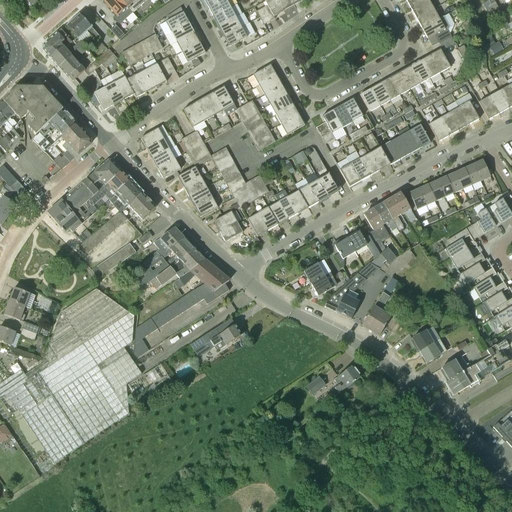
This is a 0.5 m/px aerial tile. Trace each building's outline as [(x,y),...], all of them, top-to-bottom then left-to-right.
[(120,24),(132,14),(119,0),(107,0),(104,3),(117,17),(115,18),(120,24)] [(119,0),(132,14),(147,0),(119,0)] [(213,17),(231,8),(226,0),(221,0),(207,7),(213,17)] [(264,0),(267,6),(273,17),(283,11),(277,0),(264,0)] [(277,0),(283,11),(294,6),(290,0),(277,0)] [(405,0),(411,10),(427,0),(405,0)] [(416,19),(434,10),(428,0),(427,0),(411,10),(416,19)] [(275,20),(273,17),(267,6),(262,9),(269,23),(275,20)] [(218,27),(236,18),(231,8),(213,17),(218,27)] [(264,26),(269,23),(262,9),(256,12),(264,26)] [(421,29),(439,20),(434,10),(416,19),(421,29)] [(171,33),(189,23),(183,13),(165,23),(171,33)] [(93,28),(91,26),(90,27),(79,15),(79,16),(78,15),(67,25),(67,26),(66,27),(77,38),(77,39),(76,39),(78,41),(87,32),(96,42),(101,38),(92,28),(93,28)] [(439,44),(451,37),(448,31),(449,28),(444,17),(439,20),(421,29),(427,40),(434,36),(439,44)] [(224,37),(241,28),(236,18),(218,27),(224,37)] [(176,43),(194,33),(189,23),(171,33),(176,43)] [(109,31),(119,41),(124,35),(115,25),(109,31)] [(65,46),(66,48),(76,38),(77,38),(66,27),(66,26),(43,46),(43,51),(50,59),(65,46)] [(241,28),(224,37),(229,48),(247,38),(241,28)] [(182,53),(199,43),(194,33),(176,43),(182,53)] [(157,52),(163,49),(155,35),(150,38),(157,52)] [(491,36),(482,40),(486,47),(494,43),(491,36)] [(451,37),(439,44),(442,51),(455,44),(451,37)] [(152,55),(157,52),(150,38),(144,41),(152,55)] [(146,58),(152,55),(144,41),(139,44),(146,58)] [(50,59),(59,69),(84,46),(80,42),(68,52),(65,48),(66,48),(65,46),(50,59)] [(199,43),(182,53),(187,64),(191,62),(198,58),(205,54),(199,43)] [(135,64),(146,58),(139,44),(128,50),(135,64)] [(500,52),(500,51),(496,44),(490,47),(494,55),(500,52)] [(84,72),(85,71),(76,61),(87,50),(84,46),(59,69),(67,78),(70,76),(74,81),(84,72)] [(458,49),(463,58),(468,56),(463,46),(458,49)] [(96,61),(100,66),(101,65),(113,54),(109,50),(101,57),(96,61)] [(129,67),(135,64),(128,50),(122,53),(129,67)] [(439,74),(450,68),(440,51),(430,56),(439,74)] [(101,65),(105,70),(110,66),(117,59),(113,54),(101,65)] [(171,57),(175,64),(181,60),(178,54),(171,57)] [(430,79),(439,74),(430,56),(420,62),(430,79)] [(162,61),(170,75),(175,72),(167,58),(162,61)] [(201,64),(198,58),(191,62),(194,68),(201,64)] [(85,71),(84,72),(88,77),(100,66),(96,61),(85,71)] [(164,78),(170,75),(162,61),(157,64),(164,78)] [(420,85),(430,79),(420,62),(410,67),(420,85)] [(146,70),(156,88),(166,82),(164,78),(157,64),(146,70)] [(258,86),(276,76),(270,66),(253,76),(258,86)] [(410,91),(420,85),(410,67),(400,73),(410,91)] [(146,93),(156,88),(146,70),(136,75),(146,93)] [(400,96),(410,91),(400,73),(390,79),(400,96)] [(134,95),(136,99),(146,93),(136,75),(126,81),(134,95)] [(264,96),(282,86),(276,76),(258,86),(264,96)] [(114,83),(124,101),(134,95),(126,81),(125,77),(114,83)] [(390,102),(400,96),(390,79),(380,84),(390,102)] [(455,82),(446,87),(449,91),(457,86),(455,82)] [(114,106),(124,101),(114,83),(104,88),(114,106)] [(380,107),(390,102),(380,84),(370,90),(380,107)] [(270,106),(287,96),(282,86),(264,96),(270,106)] [(508,109),(511,107),(511,92),(509,86),(499,92),(508,109)] [(440,96),(449,91),(446,87),(438,91),(440,96)] [(35,136),(63,110),(42,89),(17,88),(13,91),(2,102),(21,121),(29,112),(37,119),(28,128),(35,136)] [(103,112),(114,106),(104,88),(94,94),(103,112)] [(236,111),(237,111),(236,110),(224,88),(213,93),(223,111),(226,117),(236,111)] [(369,113),(380,107),(370,90),(360,96),(369,113)] [(498,115),(508,109),(499,92),(489,97),(498,115)] [(223,111),(213,93),(203,99),(213,116),(223,111)] [(427,98),(429,102),(437,97),(435,93),(427,98)] [(275,116),(293,106),(287,96),(270,106),(275,116)] [(488,121),(498,115),(489,97),(478,103),(488,121)] [(420,106),(429,102),(427,98),(418,102),(420,106)] [(203,122),(213,116),(203,99),(193,105),(203,122)] [(352,123),(362,117),(353,99),(342,105),(352,123)] [(2,102),(0,103),(0,116),(12,129),(16,125),(17,126),(22,122),(21,121),(2,102)] [(242,107),(249,120),(255,116),(248,103),(242,107)] [(459,108),(468,126),(479,120),(469,103),(459,108)] [(183,110),(193,128),(203,122),(193,105),(183,110)] [(342,129),(352,123),(342,105),(332,111),(342,129)] [(281,126),(299,116),(293,106),(275,116),(281,126)] [(236,111),(242,124),(249,120),(242,107),(236,110),(237,111),(236,111)] [(458,131),(468,126),(459,108),(448,114),(458,131)] [(55,129),(62,137),(76,125),(63,110),(35,136),(32,140),(41,149),(48,142),(47,140),(45,138),(50,133),(51,134),(55,129)] [(332,134),(342,129),(332,111),(322,117),(325,123),(328,128),(332,134)] [(412,111),(409,113),(405,115),(404,116),(406,120),(415,116),(412,111)] [(448,137),(458,131),(448,114),(438,120),(448,137)] [(242,124),(245,128),(260,120),(257,115),(255,116),(249,120),(242,124)] [(22,139),(12,129),(0,116),(0,138),(10,149),(22,139)] [(299,116),(281,126),(287,136),(304,126),(299,116)] [(391,123),(394,127),(402,123),(400,118),(391,123)] [(260,120),(245,128),(248,134),(264,124),(262,119),(260,120)] [(438,143),(448,137),(438,120),(428,125),(438,143)] [(316,128),(319,134),(328,128),(325,123),(316,128)] [(386,131),(394,127),(391,123),(383,127),(386,131)] [(248,134),(250,138),(267,129),(264,124),(248,134)] [(62,147),(73,160),(90,145),(91,140),(76,125),(62,137),(61,138),(66,143),(62,147)] [(220,129),(223,134),(231,129),(228,125),(220,129)] [(410,132),(419,149),(430,144),(420,126),(410,132)] [(357,132),(359,136),(367,132),(365,127),(357,132)] [(319,134),(322,139),(332,134),(328,128),(319,134)] [(374,138),(382,134),(380,129),(375,131),(374,128),(370,130),(374,138)] [(146,149),(164,140),(158,129),(140,139),(146,149)] [(223,134),(220,129),(212,133),(215,138),(223,134)] [(250,138),(253,143),(270,133),(267,129),(250,138)] [(197,147),(204,144),(199,136),(196,131),(190,135),(197,147)] [(352,141),(359,136),(357,132),(349,136),(352,141)] [(409,155),(419,149),(410,132),(400,137),(409,155)] [(253,143),(256,147),(273,138),(270,133),(253,143)] [(325,145),(335,139),(332,134),(322,139),(325,145)] [(191,151),(197,147),(190,135),(184,138),(191,151)] [(399,161),(409,155),(400,137),(390,143),(399,161)] [(0,146),(6,153),(10,149),(0,138),(0,146)] [(273,138),(256,147),(258,152),(275,143),(273,138)] [(152,160),(169,150),(164,140),(146,149),(152,160)] [(389,166),(399,161),(390,143),(380,148),(389,166)] [(206,149),(204,144),(197,147),(191,151),(189,152),(191,157),(206,149)] [(212,158),(213,161),(228,153),(225,148),(211,157),(212,158)] [(379,172),(389,166),(380,148),(369,154),(379,172)] [(192,163),(209,153),(206,149),(191,157),(189,158),(192,163)] [(309,149),(303,152),(306,157),(312,154),(309,149)] [(157,170),(175,159),(169,150),(152,160),(157,170)] [(305,157),(302,152),(295,156),(298,161),(305,157)] [(192,163),(195,168),(212,158),(211,157),(209,153),(192,163)] [(213,161),(216,166),(231,158),(228,153),(213,161)] [(369,177),(379,172),(369,154),(359,160),(369,177)] [(61,170),(70,163),(65,157),(64,156),(61,158),(59,156),(53,161),(61,170)] [(216,166),(218,171),(233,162),(231,158),(216,166)] [(175,159),(157,170),(163,180),(180,170),(175,159)] [(359,183),(369,177),(359,160),(349,165),(359,183)] [(481,182),(490,178),(482,161),(473,165),(481,182)] [(89,201),(122,173),(111,162),(108,162),(62,201),(73,214),(79,209),(89,201)] [(218,171),(221,175),(236,167),(233,162),(218,171)] [(287,171),(292,168),(290,163),(284,166),(287,171)] [(349,189),(359,183),(349,165),(339,171),(349,189)] [(472,187),(481,182),(473,165),(464,169),(472,187)] [(221,175),(224,180),(239,172),(236,167),(221,175)] [(177,177),(183,188),(201,178),(195,168),(177,177)] [(463,191),(472,187),(464,169),(455,173),(463,191)] [(224,180),(226,185),(241,177),(239,172),(224,180)] [(117,194),(118,195),(131,183),(122,173),(89,201),(93,206),(105,195),(110,201),(114,197),(117,194)] [(267,183),(274,179),(271,173),(263,177),(267,183)] [(453,195),(463,191),(455,173),(446,178),(453,195)] [(318,180),(328,198),(338,192),(328,175),(318,180)] [(269,193),(264,185),(259,176),(254,179),(264,196),(269,193)] [(43,186),(49,181),(45,177),(40,182),(43,186)] [(246,186),(245,184),(241,177),(226,185),(231,194),(246,186)] [(189,198),(206,188),(201,178),(183,188),(189,198)] [(444,199),(453,195),(446,178),(437,182),(444,199)] [(259,198),(264,196),(254,179),(249,182),(259,198)] [(292,184),(295,189),(305,184),(302,179),(292,184)] [(318,204),(328,198),(318,180),(308,186),(318,204)] [(9,188),(20,200),(28,193),(16,181),(9,188)] [(240,209),(259,198),(249,182),(245,184),(246,186),(251,195),(237,204),(240,209)] [(435,203),(444,199),(437,182),(427,186),(435,203)] [(124,210),(128,207),(129,207),(142,195),(131,183),(118,195),(120,198),(118,200),(114,197),(110,201),(109,201),(120,213),(124,210)] [(231,194),(237,204),(251,195),(246,186),(231,194)] [(307,210),(318,204),(308,186),(298,192),(307,210)] [(426,207),(435,203),(427,186),(418,190),(426,207)] [(487,196),(489,200),(500,195),(497,186),(490,189),(492,194),(487,196)] [(194,208),(212,198),(206,188),(189,198),(194,208)] [(1,195),(6,199),(0,206),(0,210),(11,218),(18,208),(10,202),(15,197),(5,190),(1,195)] [(417,211),(426,207),(418,190),(409,194),(417,211)] [(297,215),(307,210),(298,192),(288,197),(297,215)] [(416,220),(405,202),(400,194),(390,200),(400,216),(404,213),(410,223),(416,220)] [(142,195),(129,207),(131,210),(135,214),(148,201),(142,195)] [(287,221),(297,215),(288,197),(278,203),(287,221)] [(200,218),(217,209),(212,198),(194,208),(200,218)] [(397,218),(400,216),(390,200),(382,205),(391,220),(397,229),(400,234),(405,231),(397,218)] [(511,217),(511,216),(502,200),(494,205),(497,210),(488,216),(495,227),(511,217)] [(78,220),(73,214),(62,201),(47,214),(60,229),(65,225),(69,229),(78,220)] [(135,214),(142,221),(155,209),(148,201),(135,214)] [(277,226),(287,221),(278,203),(267,209),(277,226)] [(386,224),(391,232),(397,229),(391,220),(382,205),(372,210),(382,226),(386,224)] [(267,232),(277,226),(267,209),(257,214),(267,232)] [(11,218),(0,210),(0,225),(3,228),(11,218)] [(379,240),(388,235),(382,226),(372,210),(363,216),(373,231),(368,234),(369,236),(373,242),(372,242),(380,255),(385,250),(379,240)] [(485,210),(477,215),(480,221),(471,226),(478,238),(495,227),(488,216),(485,210)] [(122,224),(126,220),(120,213),(117,214),(115,216),(122,224)] [(219,233),(237,223),(231,213),(213,222),(219,233)] [(257,238),(267,232),(257,214),(247,220),(257,238)] [(118,228),(122,224),(115,216),(111,220),(118,228)] [(79,220),(78,220),(69,229),(73,233),(83,224),(79,220)] [(113,232),(118,228),(111,220),(106,223),(113,232)] [(109,235),(113,232),(106,223),(102,227),(109,235)] [(225,243),(243,233),(237,223),(219,233),(225,243)] [(445,250),(451,260),(467,250),(462,241),(469,236),(472,241),(478,238),(471,226),(465,230),(446,241),(450,247),(445,250)] [(105,239),(109,235),(102,227),(97,231),(105,239)] [(158,250),(152,256),(155,261),(161,257),(169,250),(184,239),(174,229),(154,244),(158,250)] [(84,242),(89,238),(91,236),(86,230),(77,238),(82,244),(84,242)] [(100,243),(105,239),(97,231),(93,235),(100,243)] [(149,232),(139,240),(142,245),(152,237),(149,232)] [(369,236),(363,240),(359,232),(347,239),(355,253),(372,242),(373,242),(369,236)] [(96,247),(100,243),(93,235),(91,236),(89,238),(96,247)] [(92,251),(96,247),(89,238),(84,242),(92,251)] [(184,239),(169,250),(172,253),(174,256),(166,263),(163,259),(160,262),(162,264),(152,272),(150,269),(142,274),(145,277),(136,284),(140,289),(151,282),(179,262),(194,250),(184,239)] [(343,260),(355,253),(347,239),(334,247),(338,253),(334,255),(339,264),(342,269),(343,268),(343,260)] [(87,254),(92,251),(84,242),(82,244),(79,247),(87,254)] [(124,247),(131,256),(136,253),(129,244),(124,247)] [(126,260),(131,256),(124,247),(120,251),(126,260)] [(379,256),(386,263),(388,266),(397,259),(387,248),(385,250),(380,255),(379,256)] [(194,250),(179,262),(189,272),(205,262),(194,250)] [(462,267),(465,272),(465,273),(478,265),(485,261),(481,255),(473,260),(467,250),(451,260),(457,270),(462,267)] [(121,263),(126,260),(120,251),(115,254),(121,263)] [(117,267),(121,263),(115,254),(110,258),(117,267)] [(112,270),(117,267),(110,258),(105,261),(112,270)] [(107,273),(112,270),(105,261),(101,264),(107,273)] [(229,282),(205,262),(189,272),(179,279),(174,283),(179,290),(184,286),(194,277),(207,287),(203,290),(199,292),(204,300),(213,294),(215,292),(224,286),(229,282)] [(102,277),(107,273),(101,264),(96,268),(102,277)] [(311,285),(324,277),(317,264),(303,273),(311,285)] [(353,293),(379,270),(370,264),(327,301),(324,307),(351,320),(355,311),(359,303),(347,297),(349,291),(353,293)] [(462,275),(468,285),(473,281),(476,286),(476,287),(490,279),(496,275),(492,269),(484,274),(478,265),(465,273),(465,272),(460,275),(460,276),(462,275)] [(98,280),(102,277),(96,268),(91,271),(98,280)] [(119,270),(109,278),(112,283),(123,276),(119,270)] [(324,277),(311,285),(318,297),(332,289),(324,277)] [(391,279),(367,318),(361,327),(379,337),(391,317),(379,310),(382,309),(397,283),(391,279)] [(473,289),(479,299),(484,296),(487,301),(488,301),(501,293),(507,290),(503,283),(495,288),(490,279),(476,287),(476,286),(471,290),(473,289)] [(224,286),(215,292),(220,298),(229,292),(224,286)] [(9,302),(25,308),(30,295),(14,289),(9,302)] [(0,399),(0,400),(5,408),(11,416),(10,416),(37,455),(44,451),(53,465),(128,415),(126,385),(141,375),(124,348),(132,343),(134,317),(96,290),(60,313),(43,362),(43,363),(33,370),(25,375),(28,381),(0,399)] [(191,293),(190,293),(197,304),(202,301),(195,290),(191,293)] [(190,293),(185,297),(192,308),(197,304),(190,293)] [(499,316),(511,307),(511,299),(506,302),(501,293),(488,301),(487,301),(482,304),(482,305),(484,303),(490,313),(495,310),(498,315),(499,316)] [(213,294),(204,300),(208,305),(217,300),(213,294)] [(185,297),(180,300),(187,311),(192,308),(185,297)] [(180,300),(175,303),(182,314),(187,311),(180,300)] [(4,316),(20,322),(25,308),(9,302),(4,316)] [(175,303),(170,306),(177,317),(182,314),(175,303)] [(170,306),(165,310),(172,320),(177,317),(170,306)] [(495,318),(501,327),(506,324),(510,329),(504,332),(505,333),(511,328),(511,307),(499,316),(498,315),(493,318),(493,319),(495,318)] [(165,310),(160,313),(167,324),(172,320),(165,310)] [(160,313),(155,316),(162,327),(167,324),(160,313)] [(155,316),(150,319),(157,330),(162,327),(155,316)] [(150,319),(145,323),(152,333),(157,330),(150,319)] [(226,347),(233,342),(241,336),(230,320),(222,325),(190,345),(194,353),(200,349),(203,354),(214,347),(217,352),(226,347)] [(22,329),(36,335),(39,328),(25,322),(22,329)] [(145,323),(140,326),(147,337),(152,333),(145,323)] [(140,326),(136,329),(134,345),(142,340),(147,337),(140,326)] [(0,343),(10,347),(15,333),(0,327),(0,343)] [(34,341),(36,335),(22,329),(20,336),(34,341)] [(415,346),(419,353),(433,344),(426,331),(410,341),(414,347),(415,346)] [(142,340),(134,345),(134,352),(145,345),(142,340)] [(470,386),(471,388),(481,382),(480,380),(492,373),(494,376),(500,373),(498,369),(509,362),(502,351),(509,347),(505,340),(487,351),(490,356),(468,369),(448,382),(445,384),(452,396),(470,386)] [(426,364),(440,356),(446,352),(440,342),(434,346),(433,344),(419,353),(426,364)] [(134,352),(133,361),(148,351),(145,345),(134,352)] [(482,361),(489,357),(486,351),(479,355),(482,361)] [(441,369),(448,382),(468,369),(461,357),(441,369)] [(322,407),(328,402),(328,403),(361,378),(352,367),(333,381),(337,387),(323,397),(324,398),(318,402),(322,407)] [(312,397),(326,387),(319,378),(306,388),(312,397)] [(511,449),(511,416),(509,414),(493,431),(511,449)] [(4,425),(0,427),(0,439),(1,441),(11,435),(4,425)] [(293,431),(284,433),(285,441),(294,439),(293,431)]
